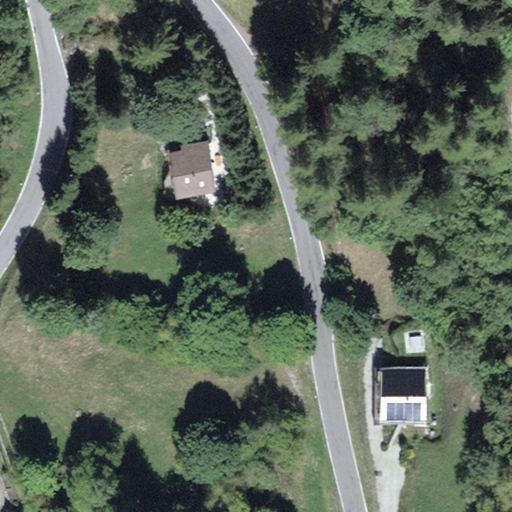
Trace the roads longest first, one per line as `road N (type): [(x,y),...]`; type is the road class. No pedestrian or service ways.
road 1 (tertiary): [(199,0),(255,80),(292,177),(358,511)]
road 2 (tertiary): [(0,256),(41,179),(55,124),(38,0)]
